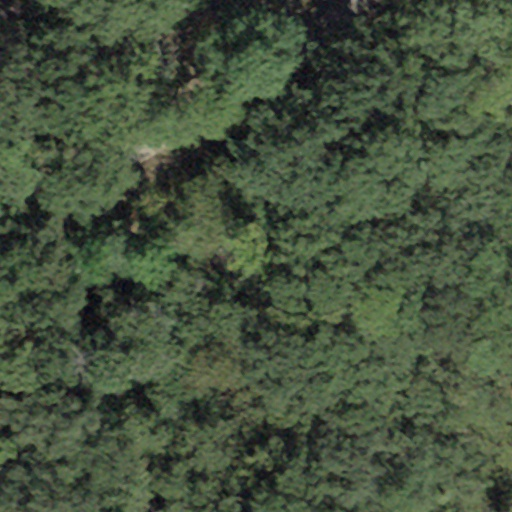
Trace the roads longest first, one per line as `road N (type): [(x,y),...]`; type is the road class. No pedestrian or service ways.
road 1 (unclassified): [(0,212),(205,107),(354,0)]
road 2 (unclassified): [(156,0),(99,21),(26,32),(0,27)]
